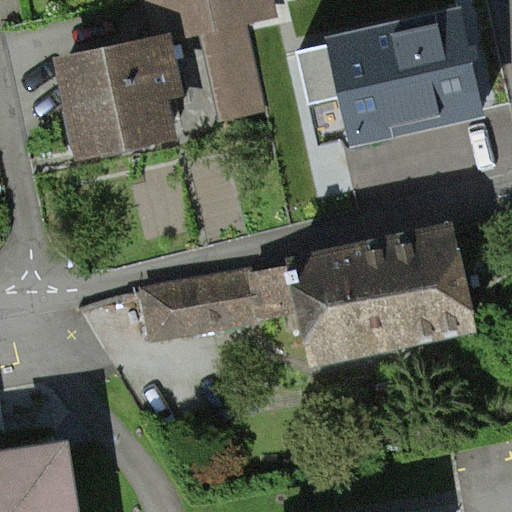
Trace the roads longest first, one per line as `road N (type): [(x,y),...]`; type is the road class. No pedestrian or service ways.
road 1 (residential): [(35,295),(511,192)]
road 2 (residential): [(35,295),(0,100)]
